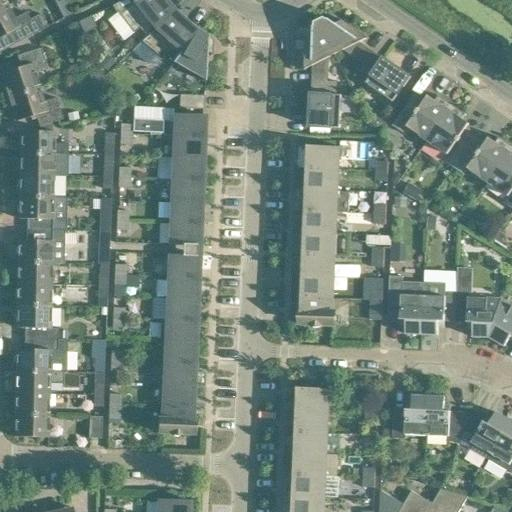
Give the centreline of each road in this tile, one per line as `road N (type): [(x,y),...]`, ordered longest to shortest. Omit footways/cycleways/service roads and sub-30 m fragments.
road 1 (residential): [(247,350),(262,13)]
road 2 (residential): [(511,375),(455,359),(247,350)]
road 3 (residential): [(0,458),(243,465)]
road 4 (residential): [(370,0),(511,97)]
